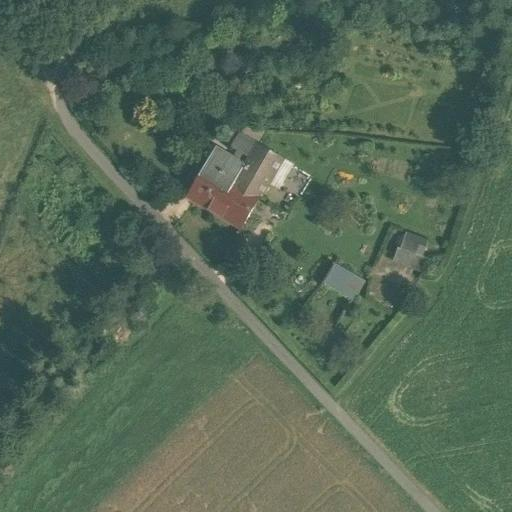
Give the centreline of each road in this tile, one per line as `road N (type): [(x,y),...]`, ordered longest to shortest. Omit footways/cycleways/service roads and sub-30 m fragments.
road 1 (residential): [(108,0),(55,87),(64,118),(434,511)]
road 2 (track): [(332,406),(460,253),(511,85)]
road 3 (track): [(89,33),(333,0)]
